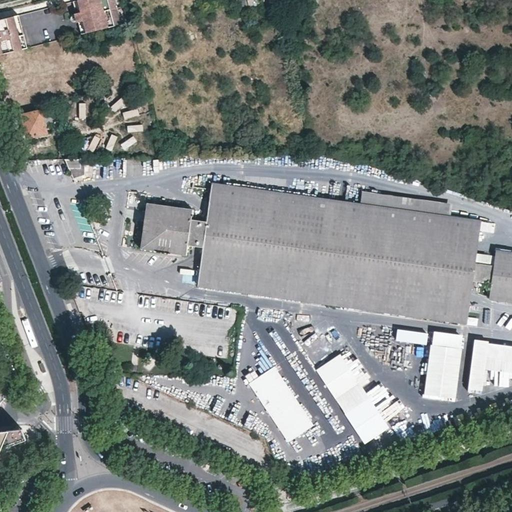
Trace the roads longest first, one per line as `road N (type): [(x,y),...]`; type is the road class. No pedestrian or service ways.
road 1 (primary): [(146,483),(87,441),(81,374),(0,159)]
road 2 (primary): [(0,223),(62,383),(67,460)]
road 3 (secondary): [(511,441),(300,511)]
